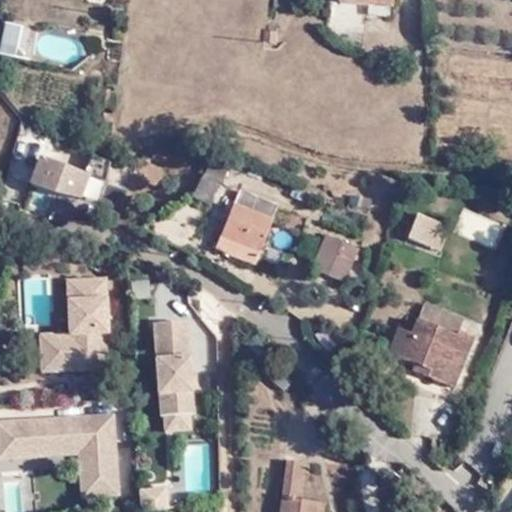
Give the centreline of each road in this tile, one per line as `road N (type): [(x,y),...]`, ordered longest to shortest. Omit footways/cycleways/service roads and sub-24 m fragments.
road 1 (residential): [(0,222),(152,259),(269,318),(463,511)]
road 2 (unknown): [(216,287),(233,436),(229,511)]
